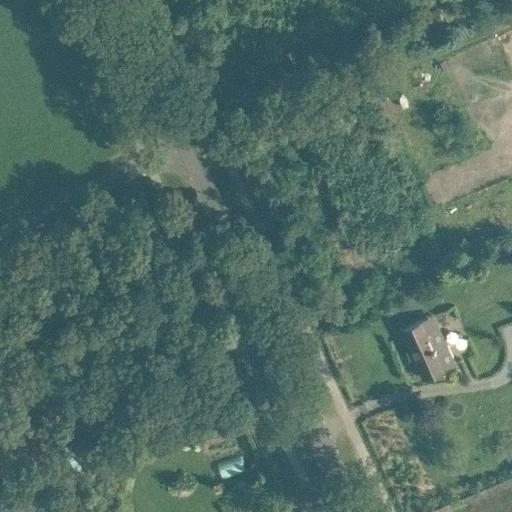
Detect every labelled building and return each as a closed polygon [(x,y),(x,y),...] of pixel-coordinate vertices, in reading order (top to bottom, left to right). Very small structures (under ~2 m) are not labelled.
[(371,137),(371,139),(383,135),(376,117),(359,123),(365,139),(371,137)] [(393,185),(398,199),(407,196),(402,182),(393,185)] [(465,308),(452,317),(462,331),(474,323),(465,308)] [(424,320),(403,329),(424,377),(445,367),(455,362),(438,325),(428,330),(424,320)] [(471,353),(485,344),(476,330),(462,339),(471,353)]
